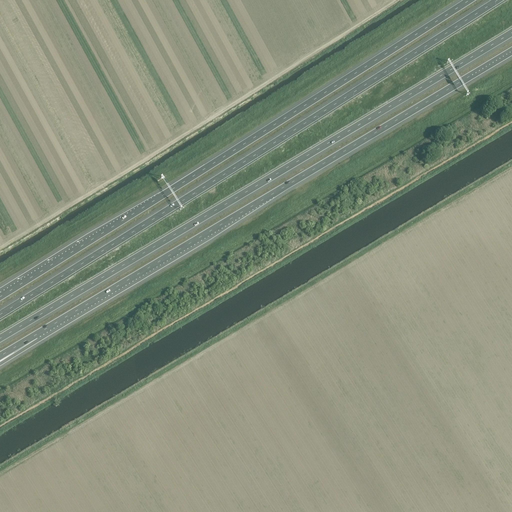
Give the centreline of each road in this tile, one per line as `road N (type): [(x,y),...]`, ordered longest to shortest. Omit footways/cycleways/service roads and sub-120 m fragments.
road 1 (motorway): [(0,338),(511,32)]
road 2 (motorway): [(498,0),(0,314)]
road 3 (motorway): [(34,335),(511,50)]
road 4 (motorway): [(469,0),(0,297)]
